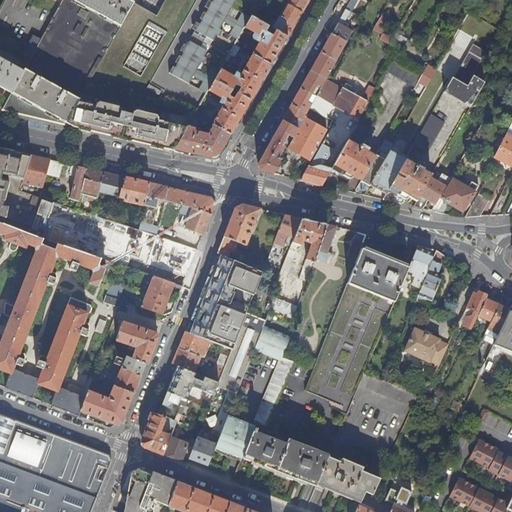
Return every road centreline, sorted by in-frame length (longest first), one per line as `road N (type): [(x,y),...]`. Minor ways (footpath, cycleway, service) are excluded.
road 1 (residential): [(229,190),(126,448)]
road 2 (unclassified): [(335,0),(233,176)]
road 3 (unclassified): [(285,511),(126,448)]
road 4 (secondary): [(0,128),(165,168)]
road 5 (residential): [(126,448),(0,400)]
road 6 (secondary): [(287,196),(413,226)]
